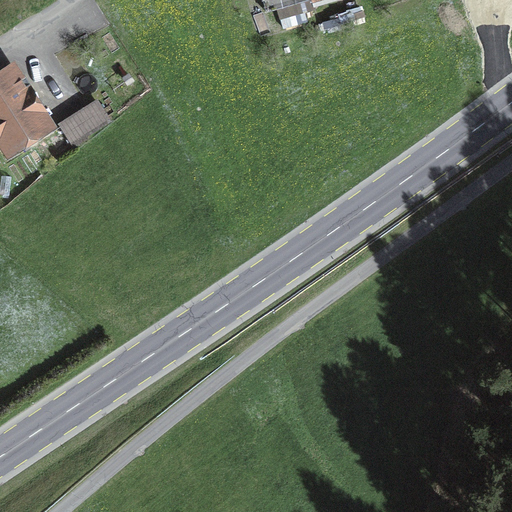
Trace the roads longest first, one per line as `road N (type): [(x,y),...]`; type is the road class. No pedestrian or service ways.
road 1 (primary): [(0,456),(511,102)]
road 2 (track): [(511,162),(300,317),(60,511)]
